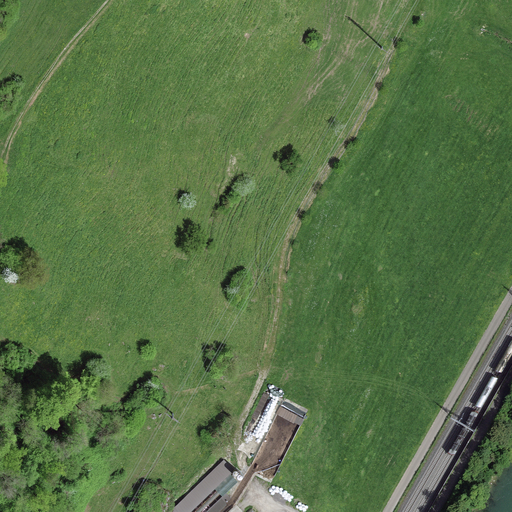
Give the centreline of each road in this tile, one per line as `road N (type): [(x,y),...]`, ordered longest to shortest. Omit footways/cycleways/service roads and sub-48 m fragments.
road 1 (residential): [(387,511),(511,294)]
road 2 (residential): [(511,380),(436,511)]
